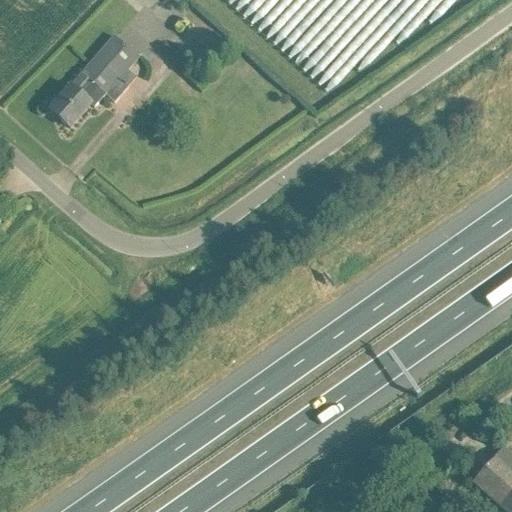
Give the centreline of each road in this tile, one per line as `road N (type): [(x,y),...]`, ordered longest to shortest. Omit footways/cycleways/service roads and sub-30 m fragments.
road 1 (motorway): [(511,212),(86,511)]
road 2 (unclassified): [(130,246),(203,234),(511,12)]
road 3 (motorway): [(182,511),(511,277)]
road 4 (unclassified): [(130,246),(84,219),(0,144)]
